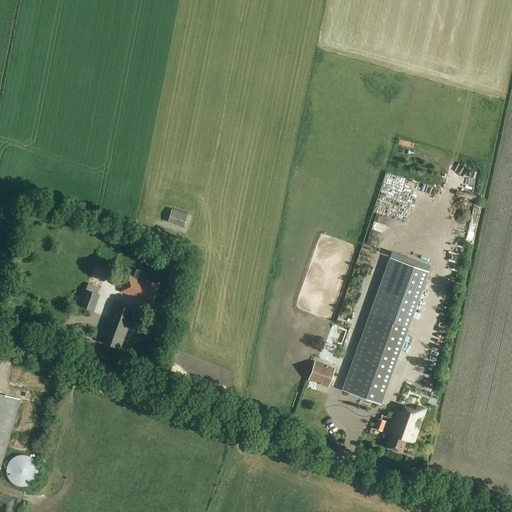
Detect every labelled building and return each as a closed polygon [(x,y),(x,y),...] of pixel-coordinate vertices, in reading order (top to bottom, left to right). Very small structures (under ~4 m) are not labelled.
[(379,186),(369,219),(388,225),(398,192),(379,186)] [(183,227),(188,214),(172,209),(168,222),(183,227)] [(408,328),(429,271),(427,271),(392,258),(390,257),(369,314),(408,328)] [(361,267),(352,289),(357,291),(366,269),(361,267)] [(123,274),(117,291),(148,303),(154,286),(123,274)] [(76,305),(92,311),(98,294),(97,294),(99,287),(88,283),(85,289),(82,288),(81,292),(76,305)] [(354,291),(346,291),(346,300),(354,300),(354,291)] [(121,349),(136,309),(116,301),(107,324),(108,326),(106,332),(103,330),(99,340),(121,349)] [(381,404),(408,328),(369,314),(342,390),(381,404)] [(308,379),(329,386),(334,370),(314,363),(308,379)] [(0,469),(20,399),(0,393),(0,469)] [(390,435),(386,447),(402,453),(406,441),(413,444),(418,430),(422,420),(424,415),(425,410),(423,410),(417,407),(415,412),(406,408),(404,413),(401,412),(396,410),(389,431),(387,434),(390,435)] [(377,419),(373,428),(381,431),(384,421),(377,419),(377,418),(377,419)] [(6,469),(5,471),(6,473),(6,475),(7,477),(8,479),(9,481),(11,483),(12,484),(14,486),(16,486),(18,487),(21,487),(23,487),(25,487),(27,486),(29,485),(31,484),(33,483),(35,481),(36,479),(37,477),(38,475),(38,473),(38,471),(38,469),(38,466),(37,464),(36,462),(35,461),(33,459),(31,457),(29,456),(27,455),(25,455),(23,454),(21,454),(18,455),(16,455),(14,456),(12,457),(11,459),(9,461),(8,462),(7,464),(6,466),(6,469)]
